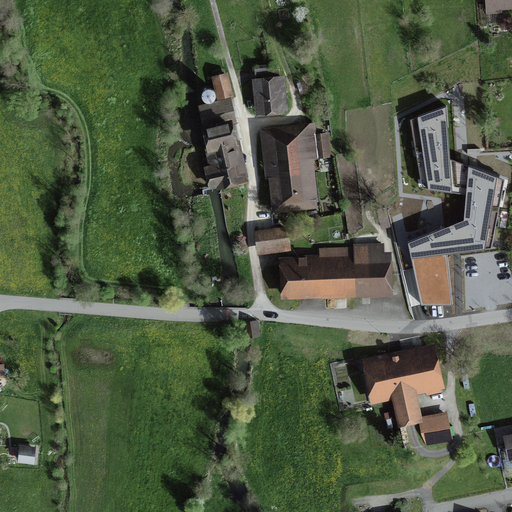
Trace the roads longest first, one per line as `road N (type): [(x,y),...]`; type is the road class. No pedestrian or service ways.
road 1 (residential): [(263,315),(244,125),(212,0)]
road 2 (residential): [(14,304),(263,315)]
road 3 (residential): [(263,315),(412,327),(511,315)]
